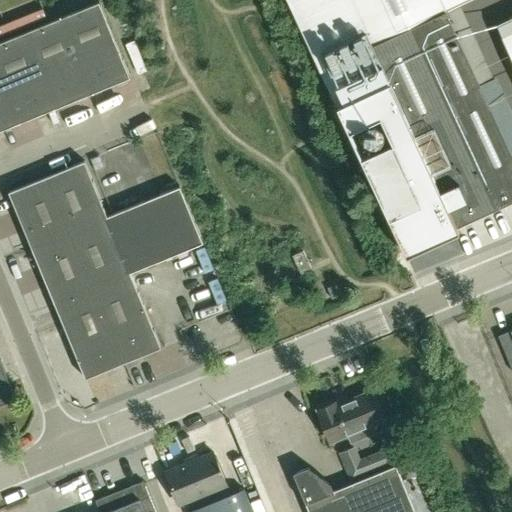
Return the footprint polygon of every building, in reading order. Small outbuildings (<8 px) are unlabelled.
[(286,0),(335,104),(390,79),(457,225),(511,199),(511,152),(446,10),(468,0),(286,0)] [(511,0),(499,0),(494,2),(511,47),(511,0)] [(0,130),(131,77),(100,1),(0,41),(0,130)] [(180,185),(107,215),(84,160),(9,191),(87,377),(162,346),(131,271),(203,241),(180,185)] [(292,255),(301,272),(311,267),(303,250),(292,255)] [(511,328),(511,329),(498,335),(511,367),(511,328)] [(0,403),(16,397),(0,358),(0,403)] [(385,417),(374,389),(363,394),(337,404),(335,400),(316,408),(329,440),(346,433),(350,442),(377,431),(373,422),(374,421),(385,417)] [(179,503),(226,484),(213,452),(166,471),(179,503)] [(414,511),(395,464),(333,490),(330,482),(308,466),(293,472),(309,511),(414,511)] [(100,511),(155,511),(143,480),(95,500),(100,511)] [(253,511),(247,497),(209,511),(253,511)]
